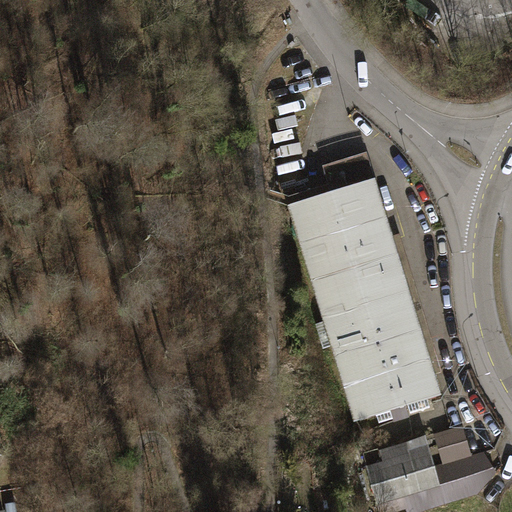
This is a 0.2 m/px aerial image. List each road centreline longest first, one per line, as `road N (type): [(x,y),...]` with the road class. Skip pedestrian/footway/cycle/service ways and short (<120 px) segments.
road 1 (residential): [(502,178),(378,91),(308,0)]
road 2 (secondary): [(502,178),(483,281),(511,377)]
